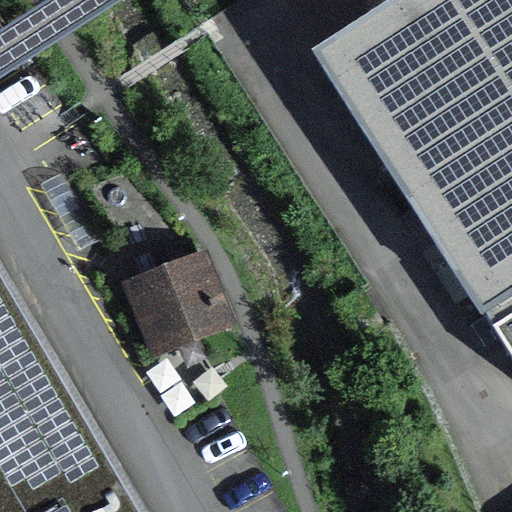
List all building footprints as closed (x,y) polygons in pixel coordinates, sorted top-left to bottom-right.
[(56,0),(0,36),(0,83),(130,0),(56,0)] [(511,0),(397,0),(312,55),(481,321),(485,318),(511,300),(511,0)] [(227,63),(279,143),(332,109),(280,29),(227,63)] [(208,252),(123,285),(152,360),(237,327),(208,252)] [(0,511),(149,511),(0,257),(0,511)] [(511,300),(485,318),(493,329),(511,316),(511,300)] [(511,316),(493,329),(511,358),(511,316)]
